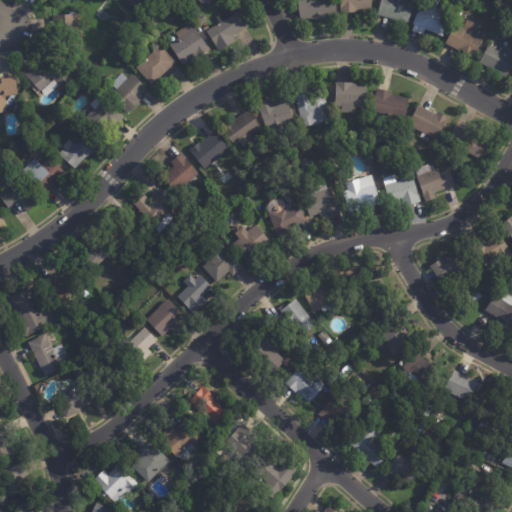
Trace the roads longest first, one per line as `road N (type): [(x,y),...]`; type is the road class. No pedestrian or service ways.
road 1 (tertiary): [(511,117),(380,53),(292,57),(217,85),(171,114),(64,224),(0,265)]
road 2 (residential): [(511,151),(469,213),(447,225),(313,253),(261,285),(198,345)]
road 3 (residential): [(381,511),(198,345)]
road 4 (residential): [(198,345),(106,431),(53,456)]
road 5 (residential): [(511,368),(446,329),(404,264),(395,234)]
